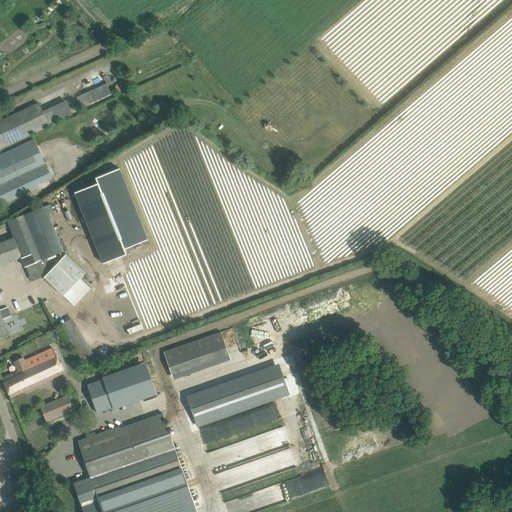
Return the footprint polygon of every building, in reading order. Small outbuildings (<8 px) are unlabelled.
[(90,104),(112,94),(107,83),(86,93),(90,104)] [(114,91),(120,93),(123,86),(117,83),(114,91)] [(0,149),(0,148),(48,127),(38,104),(0,121),(0,152),(1,152),(0,149)] [(0,202),(1,205),(4,203),(38,187),(37,186),(33,175),(47,169),(46,166),(35,140),(0,156),(0,202)] [(122,250),(149,239),(120,168),(93,180),(95,184),(75,192),(103,264),(124,255),(122,250)] [(0,265),(22,257),(25,267),(28,265),(31,273),(42,269),(44,277),(64,296),(86,273),(62,252),(65,250),(46,206),(8,222),(15,238),(0,243),(0,265)] [(109,319),(134,308),(132,302),(107,313),(109,319)] [(0,339),(9,336),(3,319),(11,316),(7,308),(0,310),(0,339)] [(72,317),(61,324),(82,357),(92,350),(72,317)] [(229,355),(225,342),(221,332),(164,352),(168,362),(172,375),(229,355)] [(58,359),(53,348),(53,347),(25,360),(23,357),(14,361),(19,371),(2,379),(11,397),(64,373),(58,360),(58,359)] [(102,381),(86,386),(96,415),(112,410),(113,411),(156,396),(145,364),(102,379),(102,381)] [(68,395),(40,406),(47,422),(74,410),(68,395)] [(277,404),(226,419),(231,433),(282,418),(277,404)] [(91,478),(75,484),(84,511),(197,511),(178,454),(165,415),(120,430),(119,427),(88,438),(79,441),(91,478)] [(308,417),(299,419),(303,438),(313,436),(308,417)] [(274,453),(291,447),(283,426),(266,433),(274,453)]
